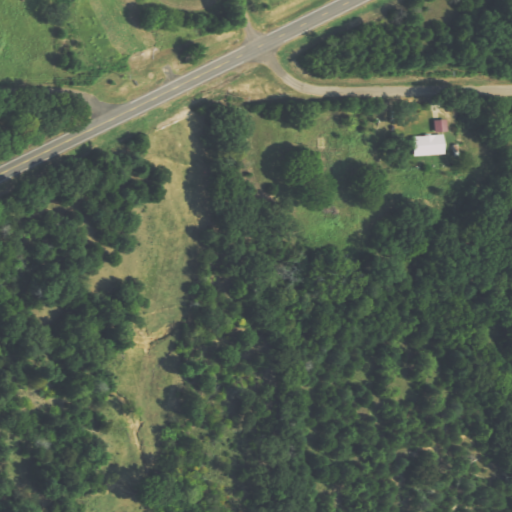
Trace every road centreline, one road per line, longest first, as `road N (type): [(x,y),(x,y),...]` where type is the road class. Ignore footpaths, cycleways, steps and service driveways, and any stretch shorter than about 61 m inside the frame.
road 1 (tertiary): [(0,174),(356,0)]
road 2 (residential): [(287,73),(322,90),(511,86)]
road 3 (residential): [(0,81),(85,93),(109,121)]
